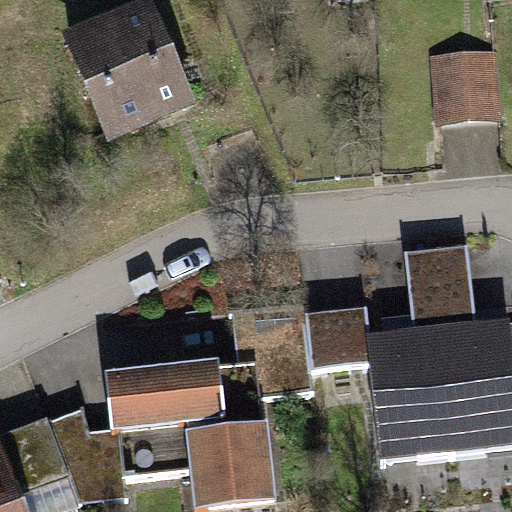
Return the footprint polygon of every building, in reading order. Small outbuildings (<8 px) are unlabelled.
[(161,1),(72,37),(114,140),(203,104),(161,1)] [(500,57),(434,63),(439,125),(505,119),(500,57)] [(380,373),(391,473),(511,458),(511,325),(482,328),(473,250),(412,257),(421,336),(375,341),(372,312),(314,319),(321,380),(380,373)] [(309,304),(227,314),(234,366),(257,363),(262,399),(320,392),(309,304)] [(113,381),(120,435),(126,478),(197,469),(201,503),(202,511),(285,511),(275,430),(266,431),(262,399),(257,363),(234,366),(113,381)] [(130,502),(126,478),(120,435),(90,438),(88,417),(0,444),(0,466),(13,503),(78,485),(80,508),(130,502)] [(0,466),(0,511),(16,511),(13,503),(0,466)]
